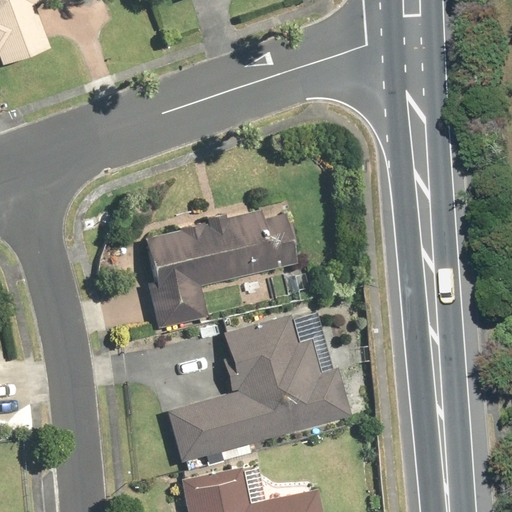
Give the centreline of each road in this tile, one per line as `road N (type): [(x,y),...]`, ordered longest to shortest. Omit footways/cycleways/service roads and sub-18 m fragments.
road 1 (primary): [(450,511),(404,44)]
road 2 (residential): [(9,157),(367,46),(404,44)]
road 3 (residential): [(9,157),(57,308),(81,511)]
